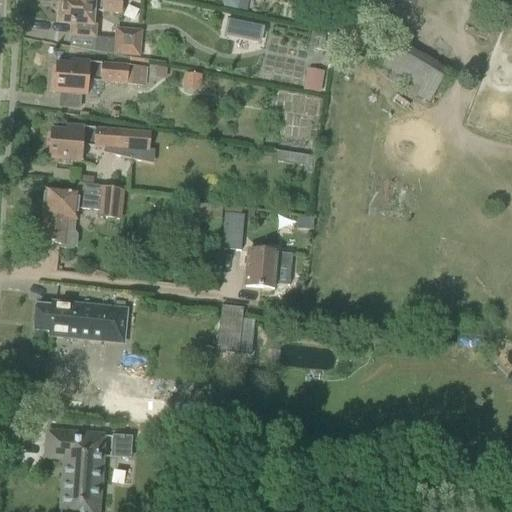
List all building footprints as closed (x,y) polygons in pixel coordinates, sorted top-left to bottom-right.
[(119,16),(120,0),(74,0),(75,1),(60,0),(58,24),(71,25),(70,37),(94,39),(95,26),(91,26),(92,14),(119,16)] [(224,0),(223,7),(235,10),(237,0),(224,0)] [(322,20),(331,20),(332,9),(322,8),(322,20)] [(374,60),(382,65),(380,68),(390,73),(386,81),(428,105),(448,72),(436,66),(437,64),(388,38),(374,60)] [(113,55),(140,58),(142,43),(114,41),(113,55)] [(56,66),(56,65),(55,65),(53,94),(54,94),(54,93),(74,94),(85,95),(86,83),(124,87),(124,86),(144,88),(146,70),(126,68),(126,67),(90,64),(70,62),(70,67),(56,66)] [(307,70),(303,91),(318,94),(322,73),(307,70)] [(185,76),(184,90),(198,91),(199,78),(185,76)] [(306,101),(303,115),(315,117),(318,103),(306,101)] [(50,132),(47,160),(48,160),(48,159),(68,161),(79,162),(80,150),(114,152),(114,157),(140,163),(140,156),(147,157),(149,135),(116,133),(116,132),(84,129),(64,127),(64,134),(50,132)] [(277,153),(276,163),(312,169),(314,159),(277,153)] [(79,185),(79,186),(91,188),(91,187),(93,179),(80,177),(79,185)] [(79,186),(79,185),(76,184),(75,195),(46,192),(44,216),(45,216),(42,244),(61,246),(61,249),(73,250),(75,248),(76,237),(73,233),(75,209),(100,212),(99,222),(118,224),(121,192),(91,187),(91,188),(79,186)] [(220,251),(240,253),(243,217),(224,215),(220,251)] [(296,219),(295,230),(310,231),(311,221),(296,219)] [(244,290),(248,290),(248,288),(273,290),(275,268),(286,269),(288,256),(268,254),(248,252),(244,290)] [(33,332),(48,333),(47,338),(103,343),(104,325),(125,327),(126,310),(106,309),(50,304),(50,308),(36,306),(33,332)] [(204,352),(223,355),(229,308),(209,305),(204,352)] [(49,370),(44,403),(103,412),(104,410),(143,416),(146,396),(131,393),(132,385),(108,381),(108,379),(84,376),(84,380),(67,377),(67,373),(49,370)] [(58,511),(97,511),(103,436),(45,432),(43,460),(62,461),(58,511)]
